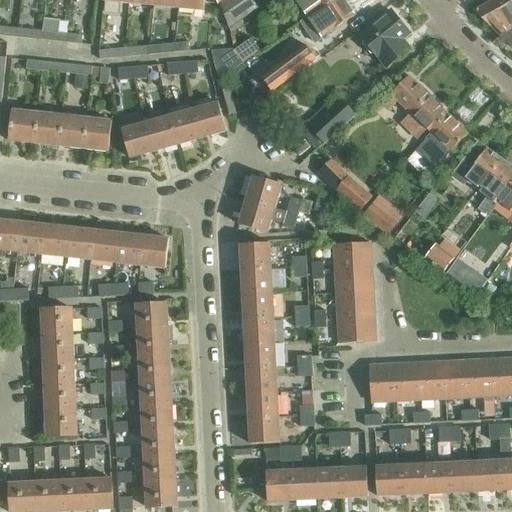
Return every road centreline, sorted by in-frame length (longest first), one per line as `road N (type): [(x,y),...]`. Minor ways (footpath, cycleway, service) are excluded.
road 1 (residential): [(216,511),(201,241),(188,208)]
road 2 (residential): [(0,182),(188,208)]
road 3 (residential): [(511,344),(404,339),(386,269)]
